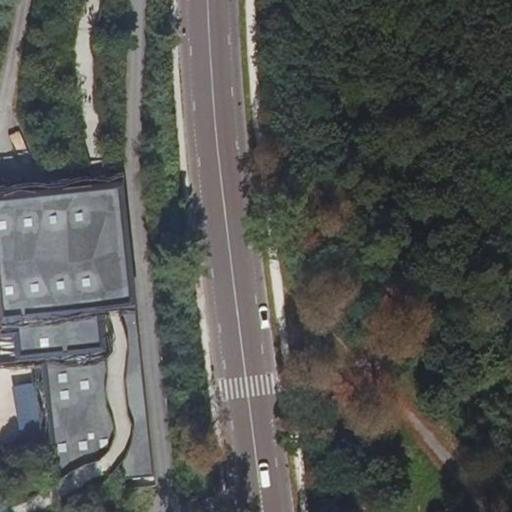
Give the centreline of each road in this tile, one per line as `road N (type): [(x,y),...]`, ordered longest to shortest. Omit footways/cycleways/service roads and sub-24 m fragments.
road 1 (secondary): [(208,0),(260,511)]
road 2 (track): [(364,365),(483,511)]
